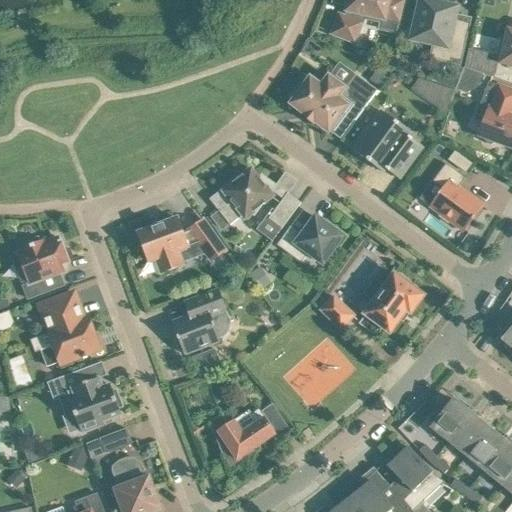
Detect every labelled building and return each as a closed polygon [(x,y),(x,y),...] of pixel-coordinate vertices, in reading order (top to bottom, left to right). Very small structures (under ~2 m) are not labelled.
[(380,29),(397,33),(404,1),(400,0),(344,0),(343,4),(348,5),(345,17),(339,15),(332,34),(355,43),(362,23),(364,16),(382,20),(380,29)] [(434,44),(430,58),(450,63),(451,59),(461,61),(469,24),(452,20),(453,16),(454,17),(456,8),(450,7),(450,9),(442,7),(442,5),(439,4),(440,1),(437,0),(425,0),(425,1),(421,0),(412,39),(434,44)] [(496,61),(492,77),(511,84),(511,30),(508,30),(500,62),(496,61)] [(435,72),(432,82),(456,89),(460,79),(463,71),(464,70),(449,64),(446,75),(435,72)] [(392,70),(381,66),(370,80),(379,87),(392,70)] [(477,88),(482,74),(464,68),(464,70),(463,71),(460,79),(456,89),(466,93),(477,88)] [(356,121),(378,91),(377,90),(376,91),(353,74),(343,87),(329,77),(321,86),(310,78),(304,87),(300,84),(291,97),(294,100),(291,104),(305,115),(303,117),(313,124),(315,122),(329,132),(344,112),(356,121)] [(489,82),(476,115),(485,118),(479,137),(483,138),(485,143),(491,145),(496,143),(511,149),(511,90),(498,85),(489,82)] [(399,179),(423,147),(409,137),(411,133),(382,112),(370,130),(368,128),(352,149),(383,172),(386,169),(399,179)] [(455,151),(448,160),(466,173),(472,164),(455,151)] [(443,189),(430,207),(440,215),(439,217),(448,224),(450,222),(464,232),(483,206),(459,188),(466,178),(446,164),(433,182),(443,189)] [(238,177),(210,200),(218,211),(210,217),(222,231),(230,225),(237,219),(241,216),(245,222),(253,215),(255,217),(263,205),(273,197),(271,194),(277,186),(269,180),(267,182),(260,177),(259,179),(251,169),(239,179),(238,177)] [(269,219),(283,228),(301,204),(287,194),(269,219)] [(308,253),(323,264),(343,237),(316,217),(303,235),(291,226),(277,246),(301,263),(308,253)] [(211,262),(226,251),(204,220),(189,230),(190,232),(183,234),(177,219),(139,233),(149,262),(156,259),(162,273),(183,265),(178,251),(199,244),(211,262)] [(20,253),(17,254),(29,284),(25,286),(29,298),(45,293),(64,285),(59,273),(65,271),(62,265),(68,262),(59,238),(47,243),(46,240),(40,242),(38,238),(23,244),(24,248),(19,250),(20,253)] [(261,267),(248,276),(260,292),(272,282),(261,267)] [(374,302),(365,315),(366,315),(359,324),(374,335),(381,326),(390,333),(407,310),(411,313),(423,296),(409,285),(411,283),(400,274),(397,277),(394,275),(385,287),(374,279),(363,294),(374,302)] [(184,352),(185,355),(220,341),(219,339),(224,337),(227,334),(230,330),(231,322),(219,291),(185,303),(189,317),(173,323),(178,338),(176,341),(179,351),(184,352)] [(89,318),(84,319),(75,293),(37,308),(52,347),(42,351),(48,367),(59,363),(60,365),(83,357),(84,359),(87,358),(86,355),(101,350),(89,318)] [(334,295),(319,311),(342,332),(357,316),(334,295)] [(6,299),(0,297),(0,309),(9,307),(6,299)] [(0,332),(11,328),(14,322),(10,311),(0,314),(0,332)] [(511,326),(511,328),(502,341),(511,348),(511,319),(509,324),(511,326)] [(215,349),(192,357),(199,377),(222,368),(215,349)] [(81,370),(48,383),(55,401),(60,400),(66,417),(74,414),(81,433),(104,424),(103,422),(122,415),(119,408),(123,407),(116,391),(113,392),(111,386),(99,390),(96,383),(100,382),(99,379),(86,383),(81,370)] [(30,373),(11,380),(15,392),(34,385),(30,373)] [(449,442),(472,414),(454,400),(443,413),(439,410),(429,422),(433,425),(431,427),(449,442)] [(467,456),(490,428),(472,414),(449,442),(467,456)] [(228,425),(221,415),(210,423),(229,473),(257,455),(254,450),(276,435),(265,418),(243,433),(235,421),(228,425)] [(484,471),(507,443),(490,428),(467,456),(484,471)] [(99,439),(105,455),(111,453),(118,451),(123,449),(126,447),(130,445),(132,443),(127,429),(99,439)] [(511,477),(511,446),(507,443),(484,471),(504,487),(511,477)] [(431,464),(437,457),(436,455),(425,445),(419,452),(431,464)] [(73,451),(70,458),(85,464),(88,457),(83,447),(73,451)] [(390,486),(412,511),(445,482),(433,474),(408,448),(388,466),(399,478),(390,486)] [(431,464),(444,474),(450,467),(437,457),(431,464)] [(114,471),(112,472),(119,488),(115,490),(123,511),(156,511),(156,510),(157,506),(160,505),(149,477),(146,478),(140,462),(138,463),(137,460),(128,460),(120,463),(114,469),(114,471)] [(17,470),(7,480),(16,489),(27,479),(17,470)] [(464,496),(470,488),(456,479),(451,486),(464,496)] [(412,511),(390,486),(381,494),(371,481),(350,498),(360,511),(390,511),(392,510),(393,511),(412,511)] [(470,488),(464,496),(478,505),(483,498),(470,488)] [(104,511),(98,493),(76,502),(79,511),(64,511),(63,507),(49,511),(104,511)] [(360,511),(350,498),(332,511),(360,511)]
